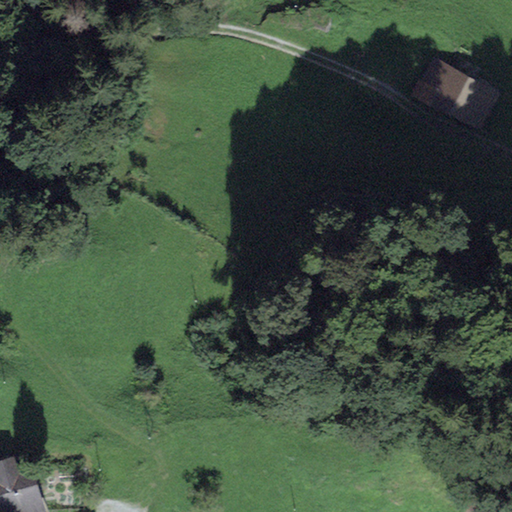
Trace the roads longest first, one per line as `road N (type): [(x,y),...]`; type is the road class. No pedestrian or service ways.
road 1 (track): [(0,48),(194,30),(255,37),(511,158)]
road 2 (track): [(53,363),(98,411),(170,457),(177,481),(156,511)]
